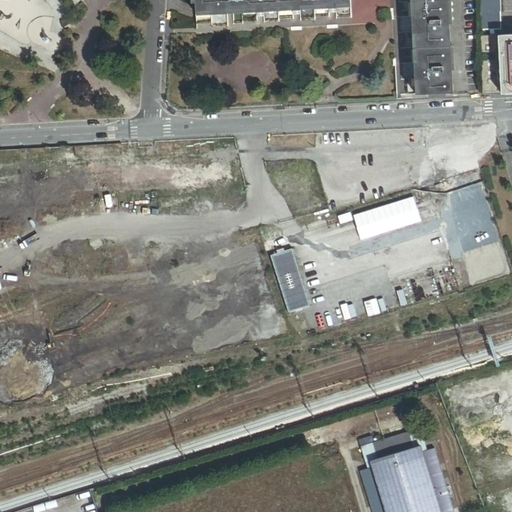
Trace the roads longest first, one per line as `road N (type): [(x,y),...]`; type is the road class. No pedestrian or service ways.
road 1 (unknown): [(0,145),(511,120)]
road 2 (tertiary): [(511,104),(151,125)]
road 3 (tertiary): [(151,125),(0,133)]
road 4 (residential): [(151,125),(158,0)]
